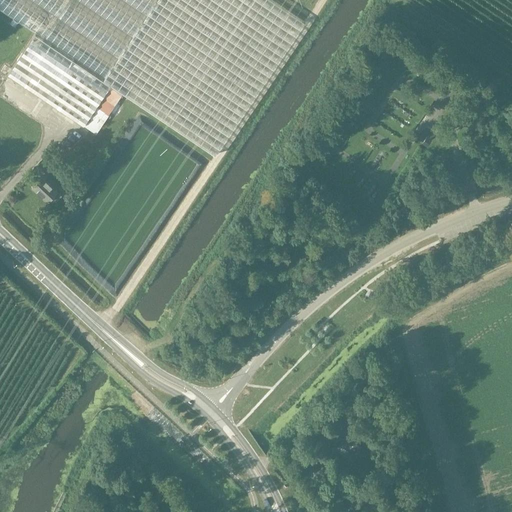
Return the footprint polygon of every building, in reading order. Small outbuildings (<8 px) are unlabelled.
[(0,0),(0,8),(35,32),(7,74),(82,125),(82,124),(95,133),(108,114),(114,105),(101,97),(106,91),(111,95),(114,90),(108,86),(110,85),(214,156),(305,24),(270,0),(0,0)] [(480,95),(485,88),(478,84),(474,91),(480,95)] [(55,201),(61,196),(56,192),(57,191),(40,176),(31,186),(47,202),(51,198),(55,201)] [(336,441),(349,426),(338,415),(333,420),(335,421),(326,431),(336,441)] [(351,439),(344,448),(356,458),(363,450),(351,439)]
